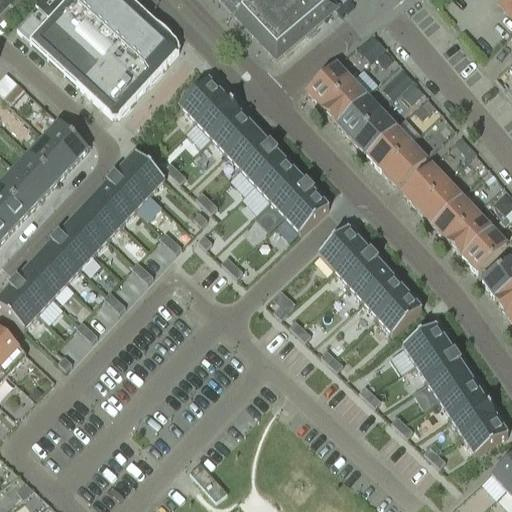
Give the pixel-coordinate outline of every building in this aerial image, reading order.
[(32,0),(11,0),(0,12),(0,21),(10,10),(17,17),(32,0)] [(0,0),(0,12),(11,0),(0,0)] [(49,0),(17,36),(112,123),(119,123),(179,58),(180,52),(123,0),(49,0)] [(215,0),(276,65),(338,13),(326,0),(215,0)] [(511,0),(504,0),(497,7),(511,23),(511,0)] [(363,62),(370,70),(385,55),(372,42),(358,56),(364,61),(363,62)] [(322,114),(351,87),(336,71),(307,98),(322,114)] [(384,91),(390,83),(376,72),(369,81),(384,91)] [(0,85),(0,97),(12,108),(25,92),(7,77),(0,85)] [(403,77),(384,94),(395,105),(413,88),(403,77)] [(186,111),(182,114),(198,131),(227,103),(211,87),(195,103),(193,101),(184,109),(186,111)] [(366,102),(351,87),(322,114),(337,130),(366,102)] [(366,102),(337,130),(352,146),(381,118),(366,102)] [(227,103),(198,131),(213,146),(242,119),(227,103)] [(396,133),(381,118),(352,146),(366,161),(396,133)] [(242,119),(213,146),(227,162),(256,135),(242,119)] [(59,127),(44,143),(73,171),(88,155),(59,127)] [(396,133),(366,161),(381,177),(411,149),(396,133)] [(256,135),(227,162),(242,178),(271,151),(256,135)] [(73,171),(44,143),(29,159),(58,187),(73,171)] [(426,165),(411,149),(381,177),(396,193),(426,165)] [(271,151),(242,178),(257,194),(286,166),(271,151)] [(156,168),(162,161),(155,154),(149,161),(156,168)] [(58,187),(29,159),(14,175),(43,202),(58,187)] [(138,160),(123,175),(152,203),(167,187),(138,160)] [(286,166),(257,194),(272,209),(301,182),(286,166)] [(164,175),(172,182),(178,176),(170,169),(164,175)] [(417,215),(447,187),(431,171),(402,199),(417,215)] [(14,175),(0,189),(0,190),(29,218),(43,202),(14,175)] [(123,175),(109,190),(138,218),(152,203),(123,175)] [(178,176),(172,182),(179,190),(186,183),(178,176)] [(301,182),(272,209),(287,225),(316,198),(301,182)] [(447,187),(417,215),(432,231),(462,203),(447,187)] [(29,218),(0,190),(0,220),(14,233),(29,218)] [(109,190),(95,205),(125,232),(138,218),(109,190)] [(196,204),(203,212),(209,205),(202,198),(196,204)] [(316,198),(287,225),(302,242),(331,214),(316,198)] [(462,203),(432,231),(447,246),(476,219),(462,203)] [(95,205),(81,220),(111,247),(125,232),(95,205)] [(217,213),(209,205),(203,212),(211,219),(217,213)] [(511,213),(511,215),(491,234),(494,237),(504,231),(510,226),(511,225),(511,224),(511,213)] [(193,225),(201,232),(207,226),(199,218),(193,225)] [(491,234),(476,219),(447,246),(461,262),(491,234)] [(0,220),(0,248),(14,233),(0,220)] [(81,220),(68,235),(97,262),(111,247),(81,220)] [(350,234),(320,261),(335,278),(365,251),(350,234)] [(491,234),(461,262),(477,278),(506,250),(494,237),(491,234)] [(68,235),(54,250),(83,277),(97,262),(68,235)] [(159,245),(167,252),(173,246),(165,239),(159,245)] [(212,249),(204,241),(198,248),(206,255),(212,249)] [(173,246),(167,252),(175,260),(181,253),(173,246)] [(54,250),(40,265),(69,292),(83,277),(54,250)] [(365,251),(335,278),(350,294),(379,267),(365,251)] [(229,277),(235,270),(227,263),(221,269),(229,277)] [(511,264),(482,286),(494,303),(511,291),(511,264)] [(40,265),(26,280),(55,307),(69,292),(40,265)] [(379,267),(350,294),(364,310),(394,283),(379,267)] [(137,268),(132,275),(139,282),(145,276),(137,268)] [(235,270),(229,277),(237,284),(243,278),(235,270)] [(145,276),(139,282),(147,289),(153,283),(145,276)] [(26,280),(12,295),(41,322),(55,307),(26,280)] [(394,283),(364,310),(379,326),(408,299),(394,283)] [(511,291),(494,303),(507,321),(511,317),(511,291)] [(12,295),(0,307),(0,312),(26,337),(41,322),(12,295)] [(110,298),(104,304),(111,312),(118,305),(110,298)] [(408,299),(379,326),(394,343),(423,316),(408,299)] [(119,319),(125,313),(118,305),(111,312),(119,319)] [(273,318),(281,326),(287,319),(279,312),(273,318)] [(297,340),(303,334),(295,327),(289,333),(297,340)] [(84,341),(90,335),(82,328),(76,334),(84,341)] [(438,331),(404,353),(417,372),(450,350),(438,331)] [(303,334),(297,340),(304,348),(310,341),(303,334)] [(91,349),(97,342),(90,335),(84,341),(91,349)] [(0,374),(6,380),(25,360),(0,336),(0,374)] [(450,350),(417,372),(429,390),(462,368),(450,350)] [(334,364),(327,356),(321,363),(328,370),(334,364)] [(58,369),(66,376),(72,370),(64,362),(58,369)] [(334,364),(328,370),(336,377),(342,371),(334,364)] [(462,368),(429,390),(440,408),(474,386),(462,368)] [(474,386),(440,408),(452,426),(486,404),(474,386)] [(373,400),(365,392),(359,399),(367,406),(373,400)] [(373,400),(367,406),(374,413),(380,407),(373,400)] [(486,404),(452,426),(464,444),(497,422),(486,404)] [(497,422),(464,444),(477,463),(510,441),(497,422)] [(405,430),(397,423),(391,429),(399,436),(405,430)] [(405,430),(399,436),(407,444),(413,437),(405,430)] [(437,460),(430,453),(424,460),(431,467),(437,460)] [(437,460),(431,467),(439,474),(445,468),(437,460)] [(506,497),(511,491),(511,461),(491,481),(506,497)] [(201,469),(190,478),(215,509),(227,499),(201,469)]
